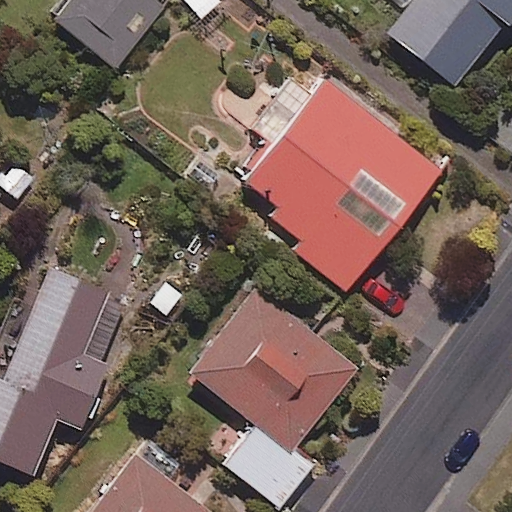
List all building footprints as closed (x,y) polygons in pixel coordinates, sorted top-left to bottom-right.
[(144,0),(69,0),(49,24),(108,75),(160,13),(144,0)] [(220,0),(177,0),(199,22),(221,0),(220,0)] [(511,15),(511,0),(413,0),(383,36),(449,91),(511,15)] [(312,95),(291,78),(249,131),(271,149),(234,196),(296,245),(290,253),(344,296),(439,175),(322,83),(312,95)] [(511,120),(500,111),(486,130),(511,149),(511,120)] [(0,194),(9,176),(0,171),(0,194)] [(124,306),(48,273),(0,384),(0,470),(29,483),(54,424),(82,436),(110,371),(98,365),(124,306)] [(355,373),(250,291),(184,377),(250,428),(219,467),(276,511),(311,467),(293,453),(355,373)] [(198,511),(132,461),(93,511),(198,511)]
